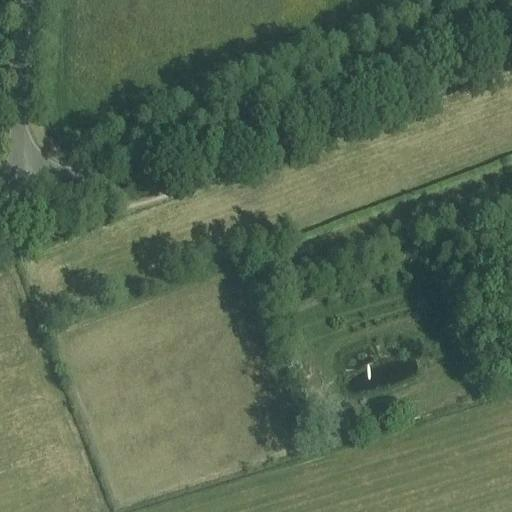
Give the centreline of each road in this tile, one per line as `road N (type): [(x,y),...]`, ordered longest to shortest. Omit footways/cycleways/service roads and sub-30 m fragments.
road 1 (tertiary): [(26,200),(511,7)]
road 2 (unclassified): [(26,200),(14,154),(22,0)]
